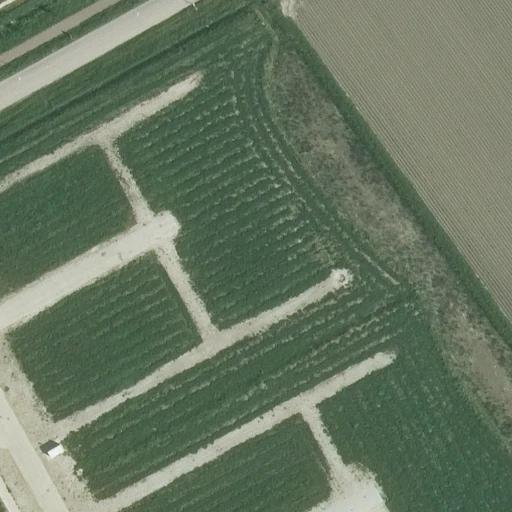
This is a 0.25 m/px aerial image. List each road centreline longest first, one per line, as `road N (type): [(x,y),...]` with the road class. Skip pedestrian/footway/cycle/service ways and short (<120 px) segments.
road 1 (tertiary): [(0,94),(174,0)]
road 2 (residential): [(161,228),(0,317)]
